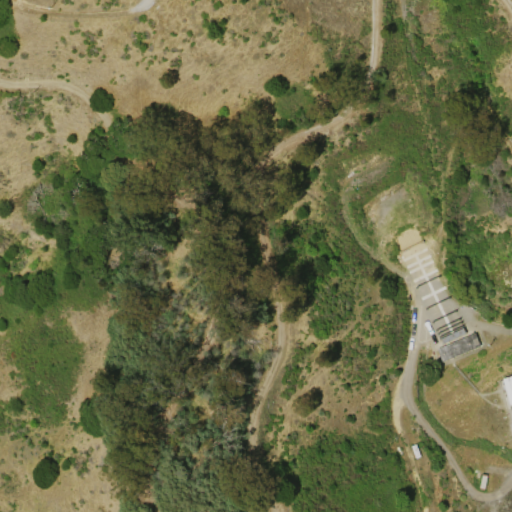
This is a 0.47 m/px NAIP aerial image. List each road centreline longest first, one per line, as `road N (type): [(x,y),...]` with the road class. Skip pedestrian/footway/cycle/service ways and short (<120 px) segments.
road 1 (track): [(0,82),(15,92),(85,99),(127,147),(138,422),(160,505),(166,511),(285,508),(295,347),(269,267),(264,160),(363,104),(372,39)]
road 2 (track): [(425,511),(392,414),(394,396),(403,397),(467,490),(494,494),(511,476)]
road 3 (track): [(511,331),(460,314),(422,333),(403,397)]
road 4 (track): [(17,0),(61,22),(138,15),(164,0)]
